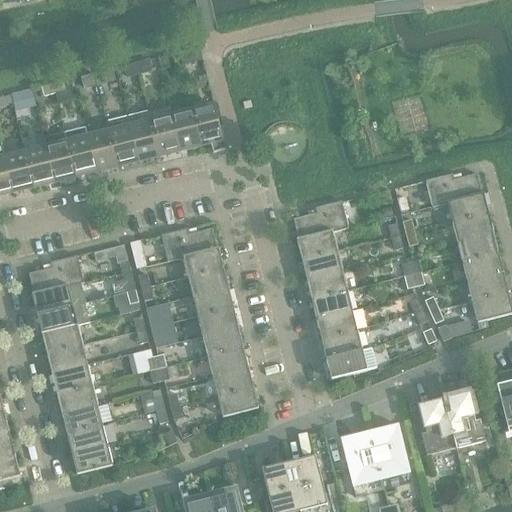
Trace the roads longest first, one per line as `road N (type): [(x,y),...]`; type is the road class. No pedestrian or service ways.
road 1 (residential): [(311,422),(250,189),(236,181),(0,236)]
road 2 (residential): [(69,511),(177,480),(311,422)]
road 3 (residential): [(58,511),(0,281)]
road 4 (residential): [(311,422),(511,338)]
